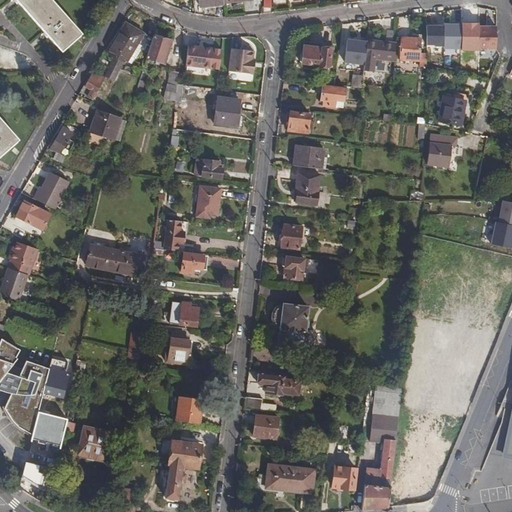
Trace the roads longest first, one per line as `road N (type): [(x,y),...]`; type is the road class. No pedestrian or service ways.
road 1 (residential): [(276,23),(221,511)]
road 2 (residential): [(0,209),(126,0)]
road 3 (tertiary): [(511,335),(439,511)]
road 4 (residential): [(457,0),(276,23)]
road 5 (residential): [(276,23),(216,28),(173,19),(141,0)]
road 6 (residential): [(511,140),(480,126),(511,40)]
